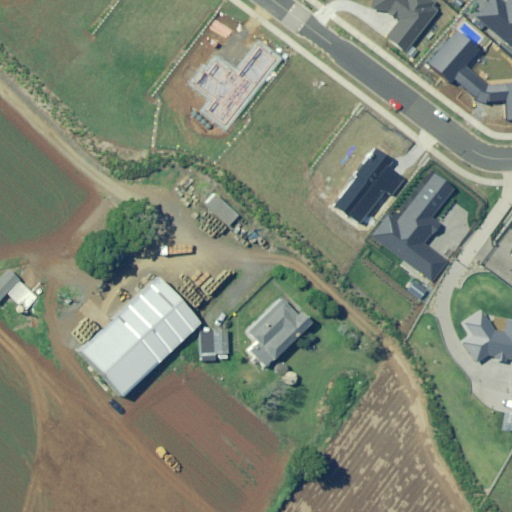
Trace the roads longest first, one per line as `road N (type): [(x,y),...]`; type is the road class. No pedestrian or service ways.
road 1 (residential): [(273,0),(472,148),(511,155)]
road 2 (unknown): [(0,87),(177,237)]
